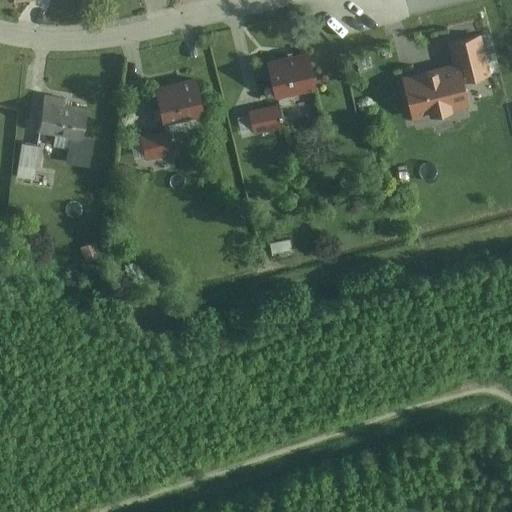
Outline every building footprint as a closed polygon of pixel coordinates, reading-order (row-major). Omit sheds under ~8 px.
[(454,64),(403,77),(413,118),(468,105),(462,80),(491,73),(482,36),(449,43),(454,64)] [(283,59),(267,62),(275,95),(314,86),(306,53),(294,56),(293,55),(282,57),(283,59)] [(193,74),(153,83),(162,120),(201,112),(193,74)] [(81,133),(86,105),(40,97),(35,129),(69,135),(65,158),(87,163),(93,135),(81,133)] [(276,100),(249,106),(255,132),(283,126),(276,100)] [(164,127),(140,133),(146,159),(170,153),(164,127)] [(32,178),(38,142),(20,140),(14,175),(32,178)]
